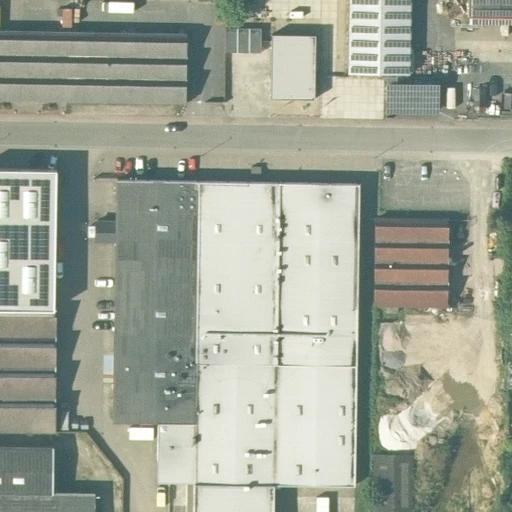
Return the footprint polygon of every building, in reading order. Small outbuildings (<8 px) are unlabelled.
[(409,0),(348,0),(347,73),(408,74),(409,0)] [(511,0),(467,0),(467,17),(511,17),(511,0)] [(260,29),(225,29),(224,53),(260,53),(260,29)] [(186,35),(0,32),(0,100),(185,104),(186,35)] [(314,36),(270,35),(269,99),(313,100),(314,36)] [(435,87),(386,87),(386,111),(435,112),(435,87)] [(260,167),(250,167),(250,175),(260,175),(260,167)] [(0,431),(54,432),(56,170),(0,169),(0,431)] [(198,181),(116,180),(112,422),(157,422),(194,423),(195,363),(198,181)] [(278,182),(198,181),(195,363),(275,364),(278,182)] [(358,183),(278,182),(275,364),(355,366),(358,183)] [(447,220),(374,219),(373,305),(447,306),(447,220)] [(275,364),(195,363),(194,423),(157,422),(156,452),(156,482),(193,483),(273,484),(354,486),(355,366),(275,364)] [(0,511),(94,511),(94,494),(52,493),(52,447),(0,446),(0,511)] [(410,511),(411,454),(374,454),(374,511),(410,511)] [(272,511),(273,484),(193,483),(192,511),(272,511)]
